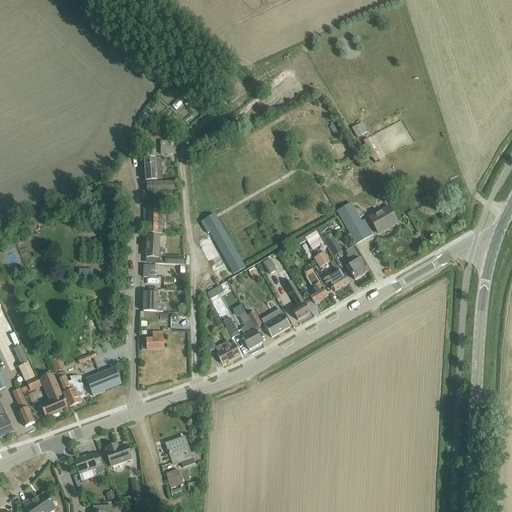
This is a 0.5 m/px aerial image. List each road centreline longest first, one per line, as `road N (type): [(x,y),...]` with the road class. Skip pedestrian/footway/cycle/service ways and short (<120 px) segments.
road 1 (tertiary): [(54,442),(248,371),(463,250),(492,248)]
road 2 (tertiary): [(468,511),(476,344),(492,248)]
